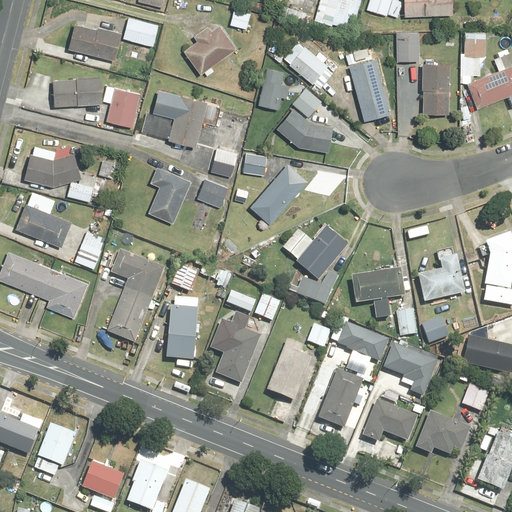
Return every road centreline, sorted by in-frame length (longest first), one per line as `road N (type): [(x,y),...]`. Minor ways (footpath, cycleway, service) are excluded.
road 1 (secondary): [(0,346),(411,511)]
road 2 (residential): [(393,184),(511,160)]
